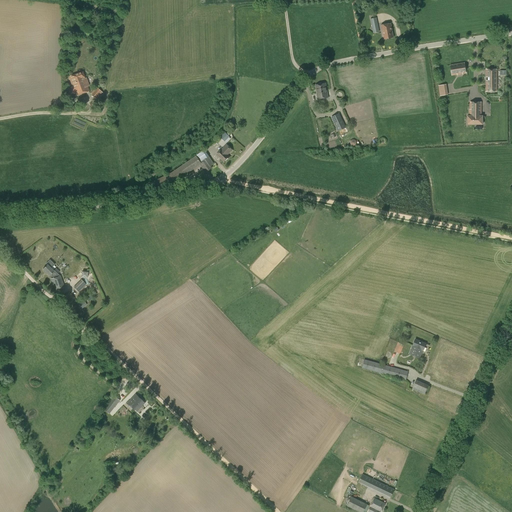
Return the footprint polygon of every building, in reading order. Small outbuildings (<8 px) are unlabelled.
[(381,25),(384,39),(393,37),(391,23),(381,25)] [(462,72),(462,73),(466,73),(464,63),(450,65),(452,75),(457,74),(457,73),(462,72)] [(487,86),(486,86),(486,91),(496,91),(496,69),(486,69),(486,77),(491,77),(491,81),(486,81),(486,84),(487,84),(487,86)] [(69,77),(76,96),(89,91),(84,78),(84,77),(82,72),(69,77)] [(438,85),(440,96),(448,94),(446,84),(438,85)] [(318,99),(328,97),(326,85),(316,86),(318,99)] [(102,91),(98,87),(91,95),(98,100),(102,96),(99,94),(102,91)] [(474,110),(474,116),(467,116),(467,124),(475,124),(475,125),(477,125),(477,124),(482,124),(482,116),(481,116),(481,102),(470,102),(470,110),(474,110)] [(332,117),(338,131),(346,128),(339,113),(332,117)] [(230,134),(228,132),(226,134),(225,133),(220,137),(224,141),(229,137),(228,136),(230,134)] [(227,145),(222,150),(227,155),(228,153),(228,154),(232,150),(227,145)] [(227,155),(222,150),(221,149),(216,155),(220,158),(220,157),(221,159),(224,162),(229,157),(227,155)] [(153,191),(177,179),(200,163),(205,171),(211,167),(210,166),(213,163),(204,150),(196,155),(172,172),(149,183),(153,191)] [(50,275),(53,278),(59,276),(60,276),(52,268),(55,265),(50,260),(46,264),(47,265),(43,269),(49,276),(50,275)] [(59,276),(53,278),(51,279),(55,290),(64,287),(61,276),(59,276)] [(74,287),(78,292),(86,285),(81,280),(74,287)] [(60,299),(67,306),(73,300),(67,294),(60,299)] [(78,305),(82,309),(87,305),(83,301),(78,305)] [(426,343),(415,339),(413,345),(418,347),(417,351),(422,353),(426,343)] [(394,351),(400,354),(404,345),(398,342),(394,351)] [(409,354),(420,358),(422,353),(417,351),(418,347),(413,345),(409,354)] [(408,371),(364,359),(362,368),(406,380),(408,371)] [(424,393),(428,385),(416,380),(413,388),(424,393)] [(135,409),(137,411),(144,402),(136,394),(127,403),(135,410),(135,409)] [(112,398),(103,409),(109,414),(118,402),(112,398)] [(363,474),(358,483),(370,488),(390,498),(394,490),(363,474)] [(359,511),(363,511),(367,504),(351,496),(347,506),(359,511)] [(367,511),(380,511),(385,503),(374,498),(367,511)]
